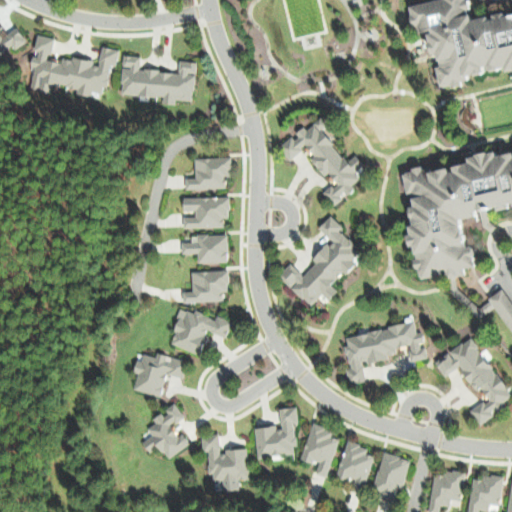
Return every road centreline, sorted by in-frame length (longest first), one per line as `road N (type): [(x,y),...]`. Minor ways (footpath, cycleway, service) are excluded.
road 1 (residential): [(511,448),(429,439),(358,416),(292,367),(256,279),(257,148),(249,109),(207,0)]
road 2 (residential): [(292,367),(238,403),(226,407),(209,397),(216,375),(275,339)]
road 3 (residential): [(209,9),(105,20),(40,3)]
